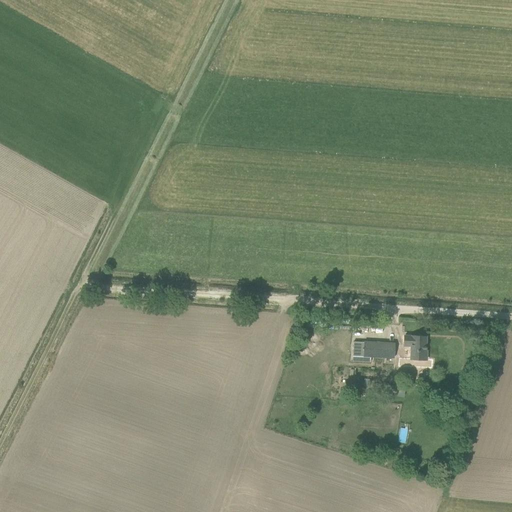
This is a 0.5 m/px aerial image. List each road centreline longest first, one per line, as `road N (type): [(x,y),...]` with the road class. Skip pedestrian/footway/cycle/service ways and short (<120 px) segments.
road 1 (track): [(386,307),(82,283)]
road 2 (track): [(82,283),(0,448)]
road 3 (unclassified): [(511,316),(386,307)]
